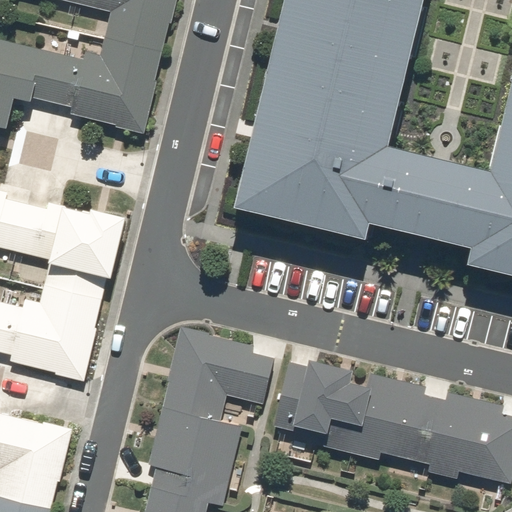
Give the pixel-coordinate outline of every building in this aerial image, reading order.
[(16,95),(148,127),(178,0),(89,0),(112,5),(102,48),(89,45),(87,53),(0,32),(0,119),(10,122),(16,95)] [(511,0),(288,0),(239,195),(371,228),(375,215),(475,240),(472,253),(511,263),(511,0)] [(50,511),(59,475),(63,476),(76,425),(0,407),(0,344),(15,348),(13,354),(59,365),(58,368),(87,375),(100,322),(97,322),(109,269),(115,270),(130,210),(93,201),(92,206),(51,196),(49,203),(9,194),(11,186),(0,183),(0,241),(54,254),(43,298),(28,294),(26,302),(0,295),(0,462),(3,464),(0,477),(0,511),(50,511)] [(257,339),(181,321),(148,459),(159,461),(146,511),(206,511),(211,496),(225,499),(244,419),(221,413),(226,391),(262,400),(273,353),(254,348),(257,339)] [(292,354),(276,422),(323,433),(321,441),(382,456),(385,446),(433,457),(432,463),(462,470),(464,465),(511,476),(511,409),(505,407),(507,399),(313,352),(311,358),(292,354)]
